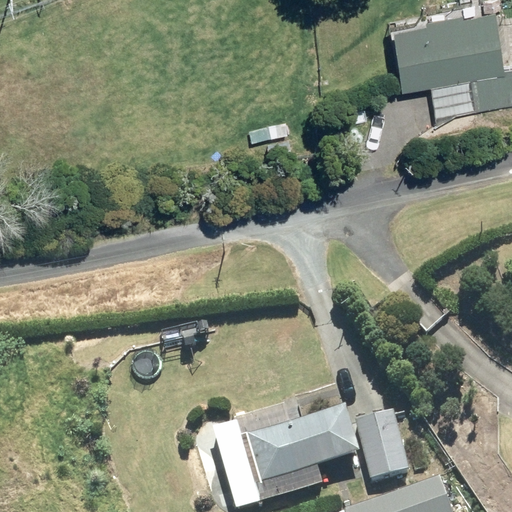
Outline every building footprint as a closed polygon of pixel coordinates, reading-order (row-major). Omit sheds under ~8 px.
[(395,24),(404,89),(431,85),(436,117),(511,106),(511,66),(505,68),(496,9),(465,14),(464,10),(428,15),(428,19),(395,24)] [(287,122),(246,128),(248,144),(289,138),(287,122)] [(362,457),(348,409),(291,426),(286,406),(231,423),(256,508),(325,488),(320,469),(362,457)] [(411,473),(394,412),(355,423),(372,484),(411,473)] [(452,511),(440,479),(347,511),(346,511),(452,511)]
